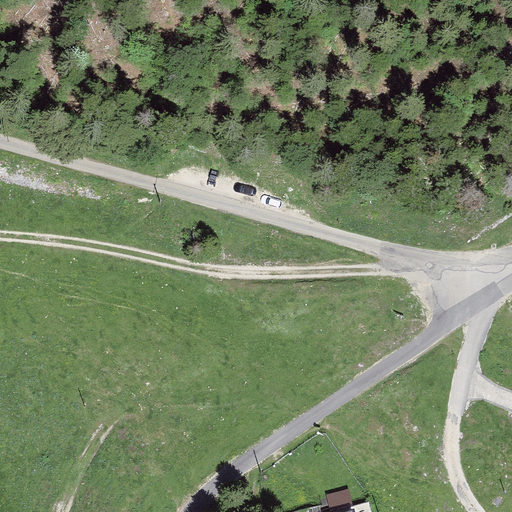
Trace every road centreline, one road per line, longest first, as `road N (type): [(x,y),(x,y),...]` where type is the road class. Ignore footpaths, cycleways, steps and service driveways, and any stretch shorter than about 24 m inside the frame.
road 1 (track): [(509,283),(0,142)]
road 2 (track): [(0,235),(239,273),(451,268)]
road 3 (unclassified): [(477,305),(327,406),(193,511)]
road 4 (track): [(327,406),(124,411),(101,438),(66,511)]
road 5 (residential): [(478,511),(454,458),(477,305)]
